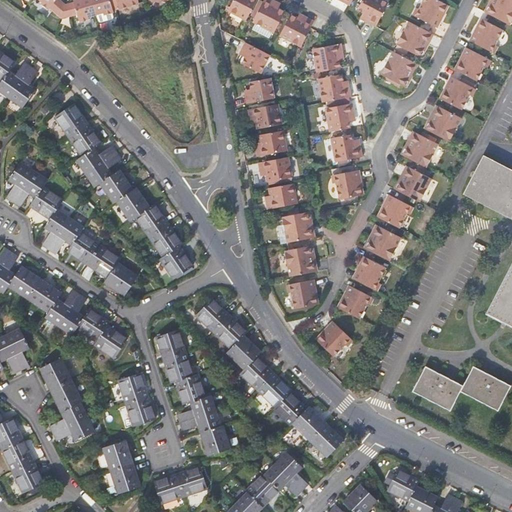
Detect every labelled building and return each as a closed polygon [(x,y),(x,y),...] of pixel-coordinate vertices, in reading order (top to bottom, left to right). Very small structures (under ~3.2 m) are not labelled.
[(38,0),(42,3),(41,5),(48,10),(49,8),(55,0),(38,0)] [(59,0),(55,0),(49,8),(61,17),(65,4),(59,0)] [(73,2),(76,13),(79,22),(89,20),(88,17),(95,15),(90,0),(73,0),(73,2)] [(90,0),(95,15),(102,14),(103,16),(112,13),(108,0),(90,0)] [(116,0),(119,9),(139,4),(137,0),(116,0)] [(231,0),(226,11),(245,21),(256,0),(231,0)] [(272,0),(262,0),(251,22),(273,33),(284,12),(273,6),(275,2),(272,0)] [(388,3),(381,0),(361,0),(357,10),(362,13),(360,17),(365,19),(363,22),(375,28),(388,3)] [(426,0),(421,12),(417,19),(438,31),(442,23),(440,22),(443,16),(447,15),(449,10),(448,8),(448,7),(434,0),(426,0)] [(487,7),(485,12),(486,15),(509,27),(511,20),(511,0),(496,0),(493,7),(490,6),(487,7)] [(65,4),(61,17),(76,13),(73,2),(65,4)] [(289,15),(278,36),(300,47),(307,32),(313,21),(302,15),(300,20),(289,15)] [(473,35),(469,42),(491,54),(495,46),(503,31),(483,20),(482,22),(479,22),(477,26),(477,30),(474,36),(473,35)] [(407,22),(395,46),(418,58),(422,57),(424,53),(423,49),(421,48),(428,33),(407,22)] [(242,57),(239,63),(257,74),(267,54),(263,52),(242,41),(236,54),(242,57)] [(311,49),(316,73),(339,68),(337,56),(342,55),(340,44),(311,49)] [(0,75),(4,78),(11,68),(16,60),(0,47),(0,75)] [(458,63),(455,68),(457,70),(456,72),(477,82),(484,67),(488,60),(466,48),(462,55),(464,56),(461,63),(458,63)] [(392,52),(380,75),(402,87),(406,86),(408,83),(407,79),(405,78),(413,63),(392,52)] [(0,82),(0,84),(13,94),(34,65),(26,60),(17,72),(11,68),(4,78),(0,82)] [(40,70),(34,65),(13,94),(25,103),(37,87),(31,82),(40,70)] [(317,79),(321,103),(351,97),(348,86),(343,87),(341,74),(317,79)] [(442,93),(440,97),(441,99),(441,100),(461,111),(469,96),(473,88),(451,77),(447,85),(449,86),(446,92),(442,93)] [(250,89),(243,90),(245,104),(273,99),(269,78),(248,82),(250,89)] [(71,133),(90,120),(76,101),(57,113),(71,133)] [(254,118),(256,129),(281,125),(277,104),(246,110),(248,119),(254,118)] [(325,109),(329,132),(349,128),(348,123),(352,122),(351,116),(353,116),(351,104),(325,109)] [(425,122),(423,126),(424,130),(447,142),(459,118),(438,107),(430,122),(428,121),(425,122)] [(85,153),(96,145),(103,140),(90,120),(71,133),(85,153)] [(257,135),(259,146),(254,147),(255,157),(286,152),(282,131),(257,135)] [(404,149),(402,154),(403,157),(426,169),(438,145),(417,134),(409,149),(407,148),(404,149)] [(330,139),(334,163),(362,157),(359,145),(357,146),(355,140),(352,141),(351,135),(330,139)] [(79,157),(89,171),(119,149),(114,143),(102,152),(96,145),(85,153),(79,157)] [(97,184),(102,180),(115,172),(111,166),(124,156),(119,149),(89,171),(97,184)] [(511,170),(483,155),(463,194),(511,219),(511,170)] [(256,163),(259,173),(264,172),(266,183),(291,178),(287,157),(256,163)] [(8,193),(15,198),(35,169),(21,159),(10,176),(17,181),(8,193)] [(116,200),(120,198),(135,188),(122,167),(115,172),(102,180),(116,200)] [(397,183),(395,188),(396,191),(419,203),(431,180),(410,168),(402,184),(400,182),(397,183)] [(48,177),(35,169),(15,198),(22,203),(31,190),(37,194),(44,184),(48,177)] [(334,176),(336,184),(339,201),(361,197),(360,195),(362,193),(361,187),(359,186),(358,180),(360,179),(358,171),(334,176)] [(32,202),(52,216),(58,207),(64,198),(44,184),(37,194),(32,202)] [(264,201),(266,210),(296,204),(292,184),(267,189),(269,199),(264,201)] [(133,218),(138,214),(152,205),(138,185),(135,188),(120,198),(133,218)] [(380,210),(378,215),(379,217),(378,218),(398,229),(406,214),(410,206),(388,195),(384,202),(386,204),(383,209),(380,210)] [(153,235),(171,222),(157,201),(152,205),(138,214),(153,235)] [(72,216),(58,207),(52,216),(47,224),(53,229),(45,242),(52,247),(72,216)] [(275,226),(279,244),(309,238),(305,222),(307,222),(309,219),(308,213),(306,212),(280,217),(282,224),(275,226)] [(85,226),(72,216),(52,247),(59,251),(67,238),(74,243),(83,230),(85,226)] [(166,254),(181,244),(184,241),(171,222),(153,235),(166,254)] [(379,228),(372,242),(370,241),(366,242),(364,247),(365,250),(388,261),(400,238),(379,228)] [(70,249),(90,262),(102,243),(83,230),(74,243),(70,249)] [(102,243),(90,262),(110,276),(120,261),(122,257),(102,243)] [(194,263),(181,244),(166,254),(162,257),(176,276),(194,263)] [(0,269),(13,251),(5,246),(0,253),(0,269)] [(283,251),(288,277),(311,272),(308,256),(310,255),(312,252),(311,247),(308,246),(283,251)] [(10,283),(16,273),(10,268),(19,255),(13,251),(0,269),(0,285),(6,289),(10,283)] [(360,267),(356,273),(354,272),(351,279),(373,290),(377,283),(385,268),(364,257),(364,258),(361,259),(359,264),(360,267)] [(120,261),(110,276),(107,279),(127,292),(139,274),(120,261)] [(30,296),(43,277),(23,263),(16,273),(10,283),(30,296)] [(511,263),(485,314),(511,328),(511,263)] [(30,296),(50,309),(58,297),(62,290),(43,277),(30,296)] [(291,293),(294,310),(317,306),(316,304),(318,302),(317,296),(314,294),(313,288),(315,288),(313,280),(289,285),(291,293)] [(339,301),(337,305),(339,308),(338,308),(358,319),(366,304),(369,297),(347,286),(344,293),(345,294),(343,300),(339,301)] [(47,314),(60,323),(81,293),(74,288),(65,301),(58,297),(50,309),(47,314)] [(74,332),(79,325),(85,316),(79,311),(88,298),(81,293),(60,323),(74,332)] [(215,329),(231,313),(213,297),(198,312),(215,329)] [(92,307),(85,316),(79,325),(98,338),(109,323),(111,320),(92,307)] [(248,330),(231,313),(215,329),(232,346),(245,333),(248,330)] [(315,336),(315,339),(314,339),(329,356),(341,344),(347,339),(331,321),(326,326),(327,328),(322,332),(319,332),(315,336)] [(127,335),(109,323),(98,338),(96,341),(115,354),(127,335)] [(22,326),(7,333),(23,366),(31,362),(24,348),(30,344),(22,326)] [(166,357),(187,350),(180,329),(159,335),(166,357)] [(23,366),(7,333),(0,336),(0,353),(2,359),(9,355),(16,369),(23,366)] [(229,350),(246,366),(258,355),(262,350),(245,333),(232,346),(229,350)] [(347,339),(341,344),(344,347),(350,341),(347,339)] [(195,374),(187,350),(166,357),(174,380),(178,379),(195,374)] [(53,387),(73,376),(63,355),(43,365),(53,387)] [(259,387),(275,372),(258,355),(246,366),(242,371),(259,387)] [(498,411),(511,386),(473,366),(463,385),(425,366),(412,392),(450,411),(460,392),(498,411)] [(125,401),(147,394),(139,372),(118,379),(125,401)] [(186,402),(193,399),(208,395),(200,372),(195,374),(178,379),(186,402)] [(277,405),(291,390),(292,388),(275,372),(259,387),(277,405)] [(63,408),(82,399),(84,398),(73,376),(53,387),(63,408)] [(308,407),(291,390),(277,405),(275,406),(292,423),(294,421),(308,407)] [(183,420),(217,408),(212,393),(208,395),(193,399),(195,407),(180,412),(183,420)] [(155,417),(147,394),(125,401),(133,424),(155,417)] [(57,430),(89,414),(82,399),(63,408),(67,415),(53,422),(57,430)] [(294,421),(312,438),(327,422),(310,405),(308,407),(294,421)] [(203,430),(223,424),(217,408),(183,420),(185,428),(200,423),(203,430)] [(96,428),(89,414),(57,430),(60,437),(74,431),(77,437),(96,428)] [(14,415),(4,420),(0,422),(0,437),(4,446),(24,437),(14,415)] [(344,439),(327,422),(312,438),(329,454),(344,439)] [(224,423),(223,424),(203,430),(211,453),(232,446),(224,423)] [(35,458),(24,437),(4,446),(15,468),(35,458)] [(112,468),(134,461),(126,438),(105,445),(112,468)] [(289,451),(278,462),(304,487),(310,482),(299,470),(303,465),(289,451)] [(35,458),(15,468),(26,490),(45,480),(35,458)] [(141,484),(134,461),(112,468),(120,491),(141,484)] [(304,487),(278,462),(267,474),(281,488),(287,483),(298,494),(304,487)] [(201,465),(179,473),(186,494),(209,486),(201,465)] [(390,487),(411,498),(418,484),(421,478),(400,468),(390,487)] [(265,505),(281,488),(267,474),(265,472),(248,489),(250,490),(265,505)] [(186,494),(179,473),(156,480),(163,502),(186,494)] [(347,500),(356,509),(359,511),(365,511),(379,498),(364,483),(347,500)] [(408,505),(422,511),(430,511),(435,503),(439,495),(418,484),(411,498),(408,505)] [(265,505),(250,490),(238,502),(248,511),(260,511),(259,511),(265,505)] [(448,511),(457,496),(449,492),(442,506),(435,503),(430,511),(448,511)] [(458,511),(464,500),(457,496),(448,511),(458,511)] [(248,511),(238,502),(229,511),(248,511)]
